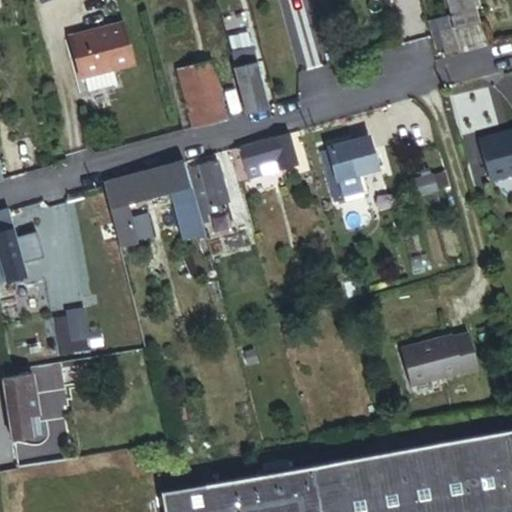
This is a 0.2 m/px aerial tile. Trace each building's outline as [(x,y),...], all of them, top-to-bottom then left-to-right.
[(450,0),(456,21),(480,14),(476,0),(450,0)] [(122,16),(82,25),(65,28),(74,70),(79,68),(82,81),(111,74),(108,62),(131,57),(122,16)] [(453,18),(439,22),(446,45),(459,41),(453,18)] [(226,43),(240,103),(262,98),(248,38),(226,43)] [(175,59),(189,116),(221,109),(207,51),(175,59)] [(287,124),(228,138),(236,170),(294,156),(287,124)] [(511,128),(473,140),(484,181),(511,173),(511,128)] [(365,130),(327,140),(339,187),(363,181),(358,163),(373,159),(365,130)] [(339,187),(327,140),(319,142),(331,189),(339,187)] [(484,181),(473,140),(466,142),(478,183),(484,181)] [(189,173),(182,150),(103,173),(109,195),(124,191),(168,179),(189,173)] [(196,197),(200,213),(210,210),(208,202),(216,199),(214,191),(223,189),(213,150),(189,157),(200,196),(196,197)] [(442,176),(438,159),(428,162),(432,178),(442,176)] [(428,162),(410,166),(414,183),(432,178),(428,162)] [(200,213),(196,197),(189,173),(168,179),(182,227),(202,221),(200,213)] [(124,191),(109,195),(121,236),(139,230),(133,207),(127,204),(124,191)] [(0,269),(23,263),(6,199),(0,200),(0,269)] [(77,296),(61,299),(66,328),(82,324),(77,296)] [(45,315),(33,318),(36,332),(48,330),(45,315)] [(295,327),(285,330),(288,345),(299,343),(295,327)] [(444,331),(393,346),(404,385),(470,366),(460,330),(445,334),(444,331)] [(39,402),(33,363),(20,365),(26,404),(39,402)] [(0,368),(0,380),(7,429),(29,425),(26,404),(20,365),(0,368)] [(511,511),(511,426),(162,487),(166,511),(511,511)]
